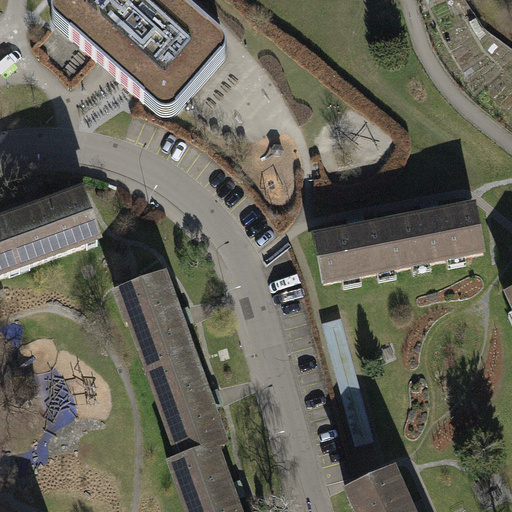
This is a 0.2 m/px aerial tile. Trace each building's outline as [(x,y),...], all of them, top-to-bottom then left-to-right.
[(61,0),(54,8),(53,11),(52,15),(52,20),(53,24),(56,28),(58,29),(96,63),(109,73),(119,82),(130,92),(158,116),(163,119),(170,119),(175,117),(179,113),(183,108),(225,60),(226,56),(226,50),(225,46),(222,42),(174,0),(61,0)] [(0,276),(94,243),(78,200),(42,213),(0,228),(0,276)] [(423,219),(391,226),(396,248),(402,246),(407,268),(479,254),(470,210),(440,216),(423,219)] [(321,285),(407,268),(402,246),(396,248),(391,226),(366,231),(349,234),(312,242),(321,285)] [(160,278),(112,295),(123,325),(127,324),(177,462),(167,466),(183,511),(233,511),(227,496),(211,451),(220,448),(205,404),(175,321),(160,278)] [(342,321),(323,326),(354,449),(374,444),(342,321)] [(348,496),(355,511),(405,511),(404,508),(402,505),(389,477),(378,482),(354,493),(348,496)]
